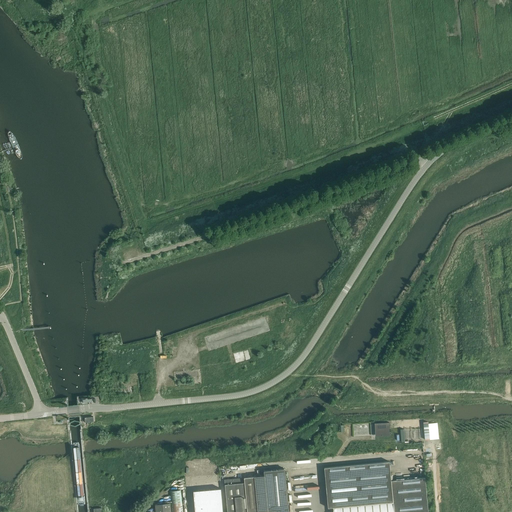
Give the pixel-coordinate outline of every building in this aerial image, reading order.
[(26,191),(26,190),(20,171),(19,170),(18,170),(17,170),(16,170),(16,171),(16,172),(21,191),(22,192),(22,193),(23,193),(24,193),(25,193),(25,192),(26,191)] [(425,440),(429,439),(436,439),(435,436),(438,435),(437,423),(428,424),(428,422),(424,422),(425,440)] [(379,436),(390,436),(390,423),(376,423),(376,429),(379,429),(379,436)] [(328,508),(333,507),(333,511),(428,511),(425,477),(391,481),(389,461),(324,467),(328,508)] [(227,511),(247,511),(247,507),(257,507),(258,511),(279,510),(278,511),(289,511),(285,469),(280,469),(264,471),(265,481),(225,484),(227,511)] [(222,511),(220,489),(193,491),(194,511),(222,511)] [(182,511),(180,490),(170,491),(172,511),(182,511)] [(155,505),(155,511),(170,511),(170,503),(155,505)]
